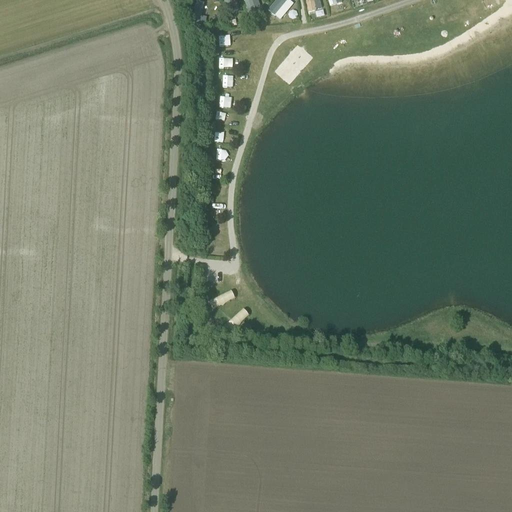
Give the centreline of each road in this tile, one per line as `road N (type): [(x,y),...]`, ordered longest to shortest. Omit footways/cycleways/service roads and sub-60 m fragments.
road 1 (unclassified): [(152,511),(177,61),(163,0)]
road 2 (track): [(233,266),(244,294),(277,325),(311,340),(394,338),(454,314),(511,337)]
